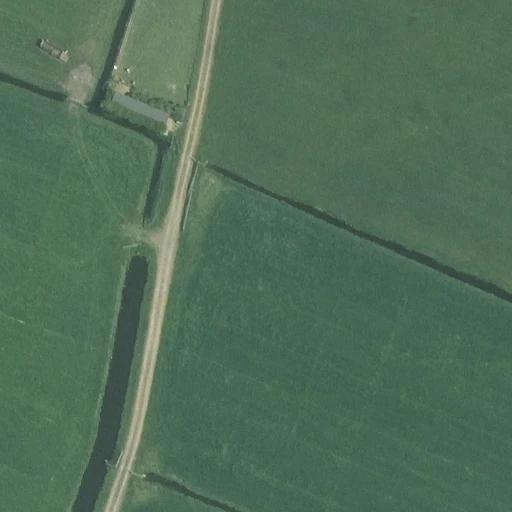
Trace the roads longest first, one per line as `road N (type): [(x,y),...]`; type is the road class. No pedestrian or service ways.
road 1 (track): [(167,251),(131,442),(109,511)]
road 2 (track): [(214,0),(167,251)]
road 3 (track): [(0,93),(70,119),(104,0)]
road 4 (track): [(70,119),(117,150),(127,231),(167,251)]
